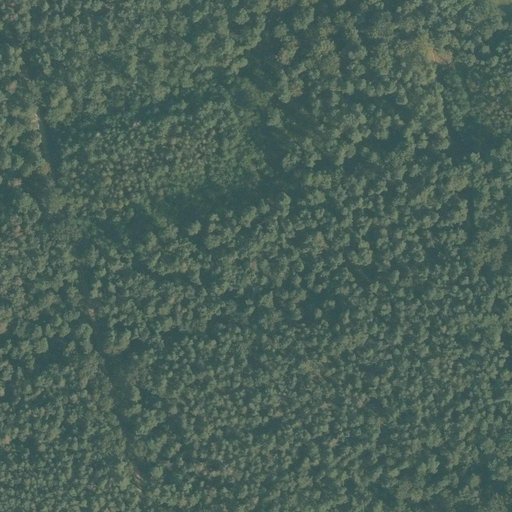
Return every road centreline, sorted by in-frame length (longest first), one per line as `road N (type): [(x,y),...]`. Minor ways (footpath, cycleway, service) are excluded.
road 1 (track): [(100,354),(75,237),(0,22)]
road 2 (track): [(479,245),(418,0)]
road 3 (track): [(147,511),(100,354)]
